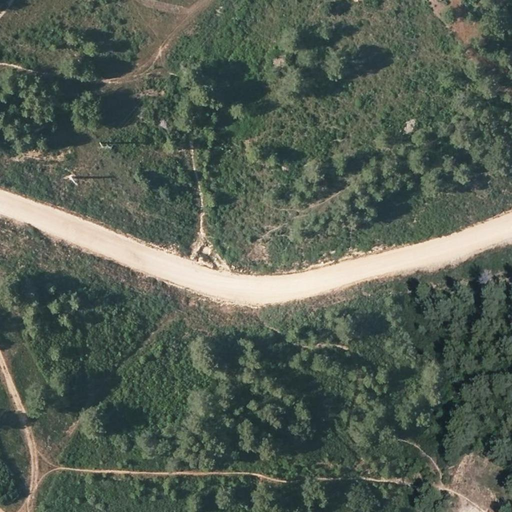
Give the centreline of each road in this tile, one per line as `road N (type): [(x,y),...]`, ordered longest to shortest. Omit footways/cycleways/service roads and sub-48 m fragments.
road 1 (primary): [(0,207),(217,280),(271,287),(333,283),(511,231)]
road 2 (track): [(487,511),(437,479),(398,471),(110,473),(42,462),(24,511)]
